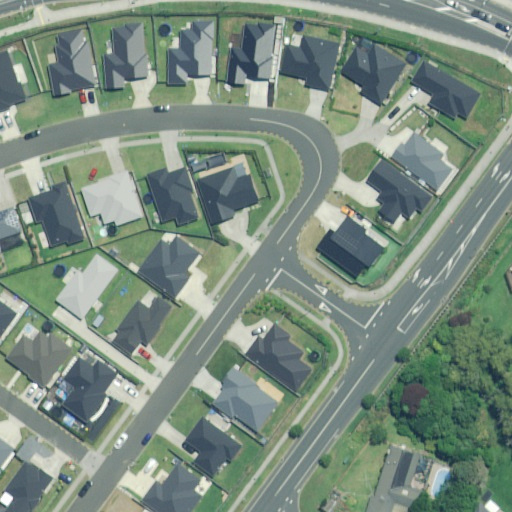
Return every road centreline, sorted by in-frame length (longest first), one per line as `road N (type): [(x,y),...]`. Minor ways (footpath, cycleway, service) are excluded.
road 1 (residential): [(261,263),(319,178),(312,142),(287,126),(146,118),(0,156)]
road 2 (residential): [(107,476),(261,263)]
road 3 (tertiary): [(511,169),(382,344)]
road 4 (tertiary): [(382,344),(262,511)]
road 5 (residential): [(382,344),(261,263)]
road 6 (residential): [(107,476),(0,397)]
